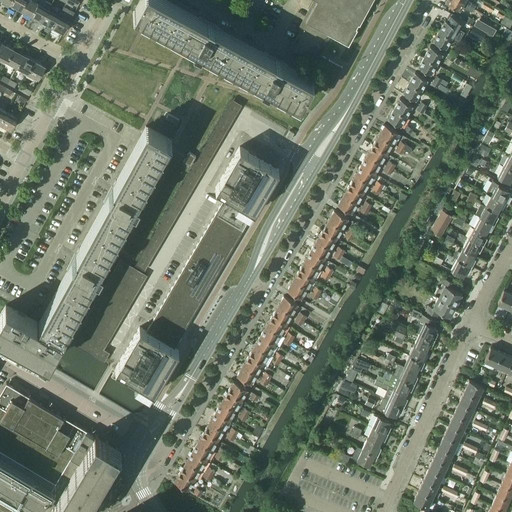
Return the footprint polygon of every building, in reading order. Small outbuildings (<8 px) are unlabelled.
[(20,10),(25,0),(11,0),(8,7),(15,10),(17,8),(20,10)] [(29,18),(37,3),(31,0),(25,0),(20,10),(24,11),(22,14),(29,18)] [(139,0),(133,12),(193,45),(194,45),(207,21),(198,17),(167,0),(139,0)] [(315,85),(328,92),(342,67),(319,54),(331,34),(343,41),(343,40),(348,43),(357,27),(356,27),(358,22),(359,23),(371,0),(316,0),(290,48),(324,67),(315,85)] [(462,6),(472,12),(474,8),(459,0),(445,0),(444,2),(459,10),(462,6)] [(459,0),(474,8),(476,5),(467,0),(459,0)] [(482,6),(492,11),(494,8),(484,2),(482,6)] [(41,21),(48,9),(37,3),(29,18),(36,22),(38,19),(41,21)] [(43,26),(50,30),(59,15),(48,9),(41,21),(45,23),(43,26)] [(50,30),(57,34),(59,31),(63,33),(69,21),(59,15),(50,30)] [(500,22),(509,28),(511,22),(511,19),(505,15),(500,22)] [(439,30),(451,38),(457,27),(445,20),(439,30)] [(193,45),(192,48),(200,52),(201,50),(201,49),(214,25),(207,21),(194,45),(193,45)] [(214,25),(201,49),(201,50),(219,59),(261,82),(275,58),(266,53),(266,54),(220,29),(214,25)] [(469,33),(481,40),(485,33),(473,26),(469,33)] [(433,41),(445,48),(451,38),(439,30),(433,41)] [(0,60),(5,63),(13,48),(6,44),(6,45),(2,43),(0,46),(0,60)] [(424,56),(436,64),(442,53),(430,46),(424,56)] [(13,65),(16,67),(23,54),(20,52),(13,48),(5,63),(12,67),(13,65)] [(19,71),(26,75),(34,60),(27,56),(23,54),(16,67),(20,69),(19,71)] [(417,67),(430,74),(436,64),(424,56),(417,67)] [(261,82),(259,85),(268,89),(269,86),(282,62),(275,58),(261,82)] [(26,75),(33,79),(34,76),(38,78),(45,66),(41,64),(41,63),(34,60),(26,75)] [(282,62),(269,86),(299,103),(312,79),(288,66),(288,65),(282,62)] [(408,82),(421,90),(427,79),(414,72),(408,82)] [(459,89),(468,94),(473,86),(464,81),(459,89)] [(402,93),(415,100),(421,90),(408,82),(402,93)] [(393,108),(406,116),(412,105),(399,98),(393,108)] [(387,119),(400,126),(406,116),(393,108),(387,119)] [(423,114),(433,120),(436,115),(426,109),(423,114)] [(0,122),(0,127),(5,130),(6,127),(10,129),(17,117),(6,111),(0,122)] [(168,114),(166,118),(176,124),(179,119),(168,114)] [(378,134),(392,143),(398,132),(384,124),(378,134)] [(115,180),(112,187),(136,200),(136,199),(169,139),(145,126),(116,180),(115,180)] [(285,137),(290,139),(294,133),(289,130),(285,137)] [(484,137),(490,141),(494,133),(488,130),(484,137)] [(372,144),(386,153),(392,143),(378,134),(372,144)] [(398,146),(404,150),(407,145),(400,141),(398,146)] [(477,150),(481,153),(485,145),(481,143),(477,150)] [(366,154),(380,162),(386,153),(372,144),(366,154)] [(395,151),(401,154),(404,150),(398,146),(395,151)] [(174,347),(278,169),(239,147),(215,188),(226,195),(146,331),(139,327),(115,369),(154,392),(178,350),(174,347)] [(189,152),(183,162),(190,166),(196,156),(189,152)] [(360,164),(374,172),(380,162),(366,154),(360,164)] [(511,155),(508,154),(503,165),(511,169),(511,155)] [(470,163),(476,166),(479,159),(473,156),(470,163)] [(386,166),(392,169),(395,165),(389,161),(386,166)] [(355,174),(369,182),(374,172),(360,164),(355,174)] [(497,175),(509,182),(511,178),(511,169),(503,165),(497,175)] [(383,170),(389,174),(392,169),(386,166),(383,170)] [(349,184),(363,192),(369,182),(355,174),(349,184)] [(486,192),(490,195),(505,203),(509,196),(506,194),(508,190),(497,184),(498,182),(492,179),(486,192)] [(374,186),(381,189),(383,185),(377,181),(374,186)] [(343,194),(357,202),(363,192),(349,184),(343,194)] [(372,190),(378,194),(381,189),(374,186),(372,190)] [(112,187),(108,194),(132,207),(134,209),(139,201),(136,199),(136,200),(112,187)] [(78,248),(75,254),(99,267),(132,207),(108,194),(103,202),(104,202),(79,248),(78,248)] [(337,204),(351,213),(357,202),(343,194),(337,204)] [(490,195),(485,205),(497,212),(499,208),(502,210),(505,203),(490,195)] [(363,206),(369,209),(372,205),(365,201),(363,206)] [(480,203),(475,213),(494,224),(498,217),(495,215),(497,212),(485,205),(480,203)] [(360,210),(366,214),(369,209),(363,206),(360,210)] [(328,220),(342,228),(348,218),(334,210),(328,220)] [(452,215),(443,210),(437,220),(443,224),(446,225),(444,223),(449,214),(452,216),(452,215)] [(474,226),(473,226),(485,233),(487,229),(490,231),(494,224),(475,213),(475,214),(474,213),(468,223),(474,226)] [(322,230),(336,238),(342,228),(328,220),(322,230)] [(443,224),(437,220),(431,230),(440,235),(438,234),(443,224)] [(473,226),(468,237),(483,245),(486,238),(484,237),(485,233),(473,226)] [(347,232),(354,235),(356,231),(350,227),(347,232)] [(316,240),(330,248),(336,238),(322,230),(316,240)] [(345,236),(351,240),(354,235),(347,232),(345,236)] [(468,237),(462,248),(474,254),(476,251),(479,252),(483,245),(468,237)] [(310,250),(324,258),(330,248),(316,240),(310,250)] [(336,251),(342,255),(345,250),(338,247),(336,251)] [(462,248),(456,258),(471,266),(475,259),(472,258),(474,254),(462,248)] [(304,260),(318,268),(324,258),(310,250),(304,260)] [(333,256),(339,260),(342,255),(336,251),(333,256)] [(75,254),(71,261),(95,274),(95,275),(98,276),(102,268),(99,267),(75,254)] [(104,349),(147,275),(119,258),(69,342),(98,359),(104,349)] [(450,269),(462,276),(465,272),(468,273),(471,266),(456,258),(450,269)] [(298,270),(312,278),(318,268),(304,260),(298,270)] [(39,321),(38,322),(39,322),(62,335),(63,334),(95,275),(95,274),(71,261),(66,270),(67,270),(39,321)] [(324,271),(330,275),(333,270),(327,267),(324,271)] [(293,280),(306,288),(312,278),(298,270),(293,280)] [(327,280),(330,275),(324,271),(321,276),(327,280)] [(338,280),(341,276),(333,271),(330,275),(338,280)] [(438,296),(455,305),(461,293),(452,288),(454,283),(443,277),(440,282),(440,283),(435,293),(439,295),(438,296)] [(286,290),(300,298),(306,288),(293,280),(286,290)] [(312,291),(318,295),(321,290),(315,287),(312,291)] [(497,303),(508,308),(511,299),(511,293),(503,289),(497,303)] [(309,296),(316,300),(318,295),(312,291),(309,296)] [(277,306),(291,314),(297,304),(283,295),(277,306)] [(425,310),(437,316),(439,311),(449,316),(455,305),(438,296),(432,307),(428,305),(425,310)] [(5,305),(0,314),(0,335),(48,362),(52,354),(62,336),(62,335),(39,322),(38,323),(5,305)] [(271,315),(285,324),(291,314),(277,306),(271,315)] [(297,317),(303,321),(306,316),(300,312),(297,317)] [(424,321),(419,333),(434,340),(437,333),(434,331),(436,327),(433,326),(436,320),(421,313),(419,319),(424,321)] [(266,325),(279,334),(285,324),(271,315),(266,325)] [(294,322),(300,325),(303,321),(297,317),(294,322)] [(393,322),(390,328),(392,329),(390,333),(396,335),(396,336),(403,339),(405,335),(403,334),(406,328),(393,322)] [(260,335),(274,344),(279,334),(266,325),(260,335)] [(285,337),(291,341),(294,336),(288,332),(285,337)] [(419,333),(413,344),(426,349),(428,346),(431,347),(434,340),(419,333)] [(254,345),(268,354),(274,344),(260,335),(254,345)] [(282,342),(289,345),(291,341),(285,337),(282,342)] [(413,344),(408,355),(424,362),(427,355),(424,353),(426,349),(413,344)] [(248,355),(262,363),(268,354),(254,345),(248,355)] [(484,360),(495,365),(501,352),(490,347),(484,360)] [(104,362),(109,353),(104,349),(98,359),(104,362)] [(273,357),(280,361),(282,356),(276,352),(273,357)] [(495,365),(506,370),(511,357),(511,356),(501,352),(495,365)] [(242,365),(256,373),(262,363),(248,355),(242,365)] [(408,355),(403,366),(416,371),(417,368),(421,369),(424,362),(408,355)] [(271,362),(277,365),(280,361),(273,357),(271,362)] [(236,375),(250,384),(256,373),(242,365),(236,375)] [(403,366),(398,377),(414,384),(417,376),(414,375),(416,371),(403,366)] [(262,377),(268,380),(271,376),(264,372),(262,377)] [(259,381),(265,385),(268,380),(262,377),(259,381)] [(398,377),(393,388),(406,393),(407,389),(410,391),(414,384),(398,377)] [(344,379),(338,392),(346,395),(349,390),(346,388),(349,381),(344,379)] [(463,391),(478,397),(483,386),(469,379),(463,391)] [(227,391),(241,399),(247,389),(233,381),(227,391)] [(0,511),(36,511),(39,508),(38,508),(50,489),(85,432),(86,430),(63,416),(62,417),(29,397),(30,396),(6,382),(0,392),(0,511)] [(388,385),(383,396),(404,406),(407,398),(404,397),(406,393),(393,388),(388,385)] [(221,401),(235,409),(241,399),(227,391),(221,401)] [(458,402),(473,408),(478,397),(463,391),(458,402)] [(250,397),(256,401),(259,396),(252,392),(250,397)] [(365,402),(372,405),(375,399),(368,396),(365,402)] [(378,407),(395,415),(397,411),(400,413),(404,406),(383,396),(378,407)] [(215,411),(229,419),(235,409),(221,401),(215,411)] [(453,413),(468,419),(473,408),(458,402),(453,413)] [(240,413),(247,416),(249,412),(243,408),(240,413)] [(209,421),(223,429),(229,419),(215,411),(209,421)] [(238,417),(244,421),(247,416),(240,413),(238,417)] [(448,424),(462,430),(468,419),(453,413),(448,424)] [(377,415),(372,426),(387,433),(391,426),(387,425),(389,421),(377,415)] [(203,431),(217,439),(223,429),(209,421),(203,431)] [(443,435),(457,441),(462,430),(448,424),(443,435)] [(372,426),(367,437),(379,443),(381,439),(384,440),(387,433),(372,426)] [(229,433),(235,436),(238,432),(231,428),(229,433)] [(197,441),(211,449),(217,439),(203,431),(197,441)] [(81,511),(119,449),(94,435),(93,436),(85,432),(50,489),(38,508),(39,508),(36,511),(81,511)] [(226,437),(232,441),(235,436),(229,433),(226,437)] [(438,446),(452,452),(457,441),(443,435),(438,446)] [(361,448),(377,455),(380,448),(377,446),(379,443),(367,437),(361,448)] [(191,451),(205,459),(211,449),(197,441),(191,451)] [(351,457),(369,465),(371,461),(374,462),(377,455),(361,448),(356,446),(351,457)] [(433,457),(447,463),(452,452),(438,446),(433,457)] [(217,453),(223,456),(226,452),(220,448),(217,453)] [(335,456),(347,461),(349,456),(338,450),(335,456)] [(185,461),(199,469),(205,459),(191,451),(185,461)] [(214,457),(220,461),(223,456),(217,453),(214,457)] [(428,468),(442,474),(447,463),(433,457),(428,468)] [(180,471),(194,479),(199,469),(185,461),(180,471)] [(205,473),(211,476),(214,472),(208,468),(205,473)] [(423,479),(437,485),(442,474),(428,468),(423,479)] [(174,481),(187,489),(194,479),(180,471),(174,481)] [(202,477),(209,481),(211,476),(205,473),(202,477)] [(501,483),(511,488),(511,475),(505,473),(501,483)] [(418,490),(432,496),(437,485),(423,479),(418,490)] [(496,494),(508,499),(511,491),(511,488),(501,483),(496,494)] [(193,493),(199,496),(202,492),(196,488),(193,493)] [(419,511),(424,511),(432,496),(418,490),(413,501),(422,505),(419,511)] [(491,504),(504,510),(508,499),(496,494),(491,504)]
